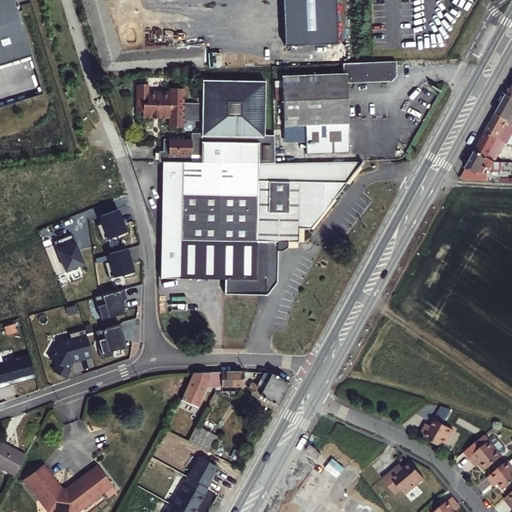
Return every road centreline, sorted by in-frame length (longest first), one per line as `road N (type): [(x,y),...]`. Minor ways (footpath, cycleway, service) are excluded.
road 1 (secondary): [(511,9),(313,370)]
road 2 (secondary): [(328,378),(511,45)]
road 3 (residential): [(0,415),(159,362),(283,362),(313,370)]
road 4 (residential): [(316,400),(431,455),(481,511)]
road 5 (secondary): [(313,370),(234,511)]
road 6 (secondary): [(254,511),(316,400)]
